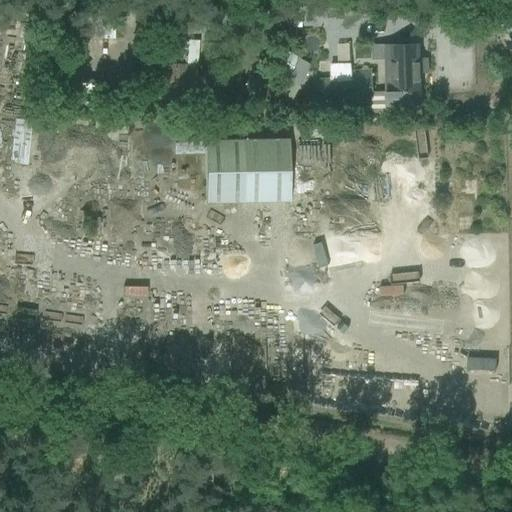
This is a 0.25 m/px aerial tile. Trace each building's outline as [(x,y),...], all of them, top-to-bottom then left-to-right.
[(89,36),(113,37),(113,17),(90,16),(89,36)] [(428,72),(427,63),(419,63),(419,45),(391,46),(392,92),(386,92),(387,110),(421,109),(420,73),(428,72)] [(175,87),(195,88),(196,67),(157,65),(156,86),(175,87)] [(372,93),(370,70),(351,72),(351,65),(330,67),(332,95),(372,93)] [(65,103),(98,103),(98,80),(93,79),(66,79),(65,103)] [(345,114),(344,97),(325,98),(326,115),(345,114)] [(10,163),(27,164),(29,123),(12,122),(10,163)] [(203,140),(204,204),(287,202),(286,140),(203,140)]
